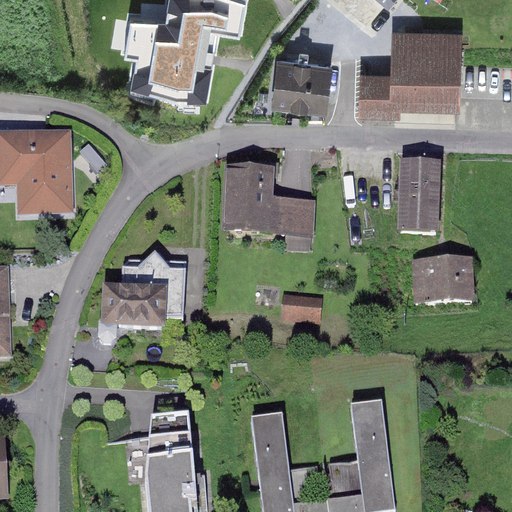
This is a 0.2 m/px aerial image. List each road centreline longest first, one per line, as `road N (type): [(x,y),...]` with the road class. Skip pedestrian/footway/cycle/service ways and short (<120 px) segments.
road 1 (residential): [(156,173),(188,155),(258,137),(511,145)]
road 2 (residential): [(51,403),(82,276),(116,216),(156,173)]
road 3 (residential): [(156,173),(108,126),(62,107),(0,103)]
